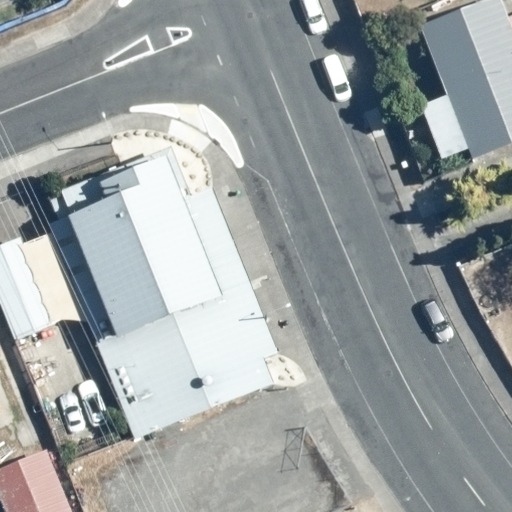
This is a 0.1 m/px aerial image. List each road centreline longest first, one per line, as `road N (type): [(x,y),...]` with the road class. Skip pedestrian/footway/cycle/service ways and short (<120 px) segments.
road 1 (residential): [(250,14),(368,310),(422,415),(488,511)]
road 2 (residential): [(0,115),(250,14)]
